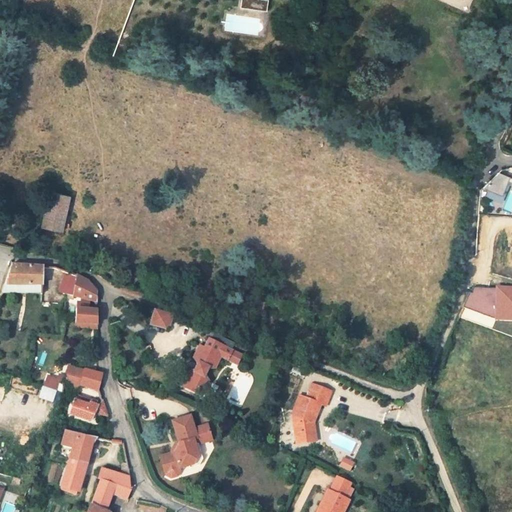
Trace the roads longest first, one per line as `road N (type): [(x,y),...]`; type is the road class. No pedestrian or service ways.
road 1 (unclassified): [(457,511),(413,402),(465,282),(478,171),(511,111)]
road 2 (residential): [(193,511),(148,493),(138,471),(112,387),(104,284),(0,250)]
road 3 (track): [(104,284),(413,402)]
